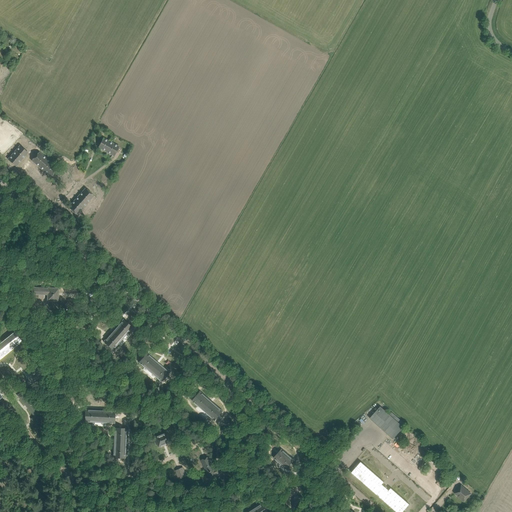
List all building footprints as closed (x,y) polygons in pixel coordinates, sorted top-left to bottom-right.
[(103,138),(98,147),(106,152),(111,142),(103,138)] [(111,142),(106,152),(114,156),(119,146),(111,142)] [(19,146),(14,153),(22,160),(28,153),(19,146)] [(31,160),(41,169),(48,160),(39,152),(31,160)] [(22,160),(14,153),(8,159),(16,166),(22,160)] [(48,160),(41,169),(51,177),(58,169),(48,160)] [(85,188),(77,197),(85,205),(94,196),(85,188)] [(85,205),(77,197),(68,207),(77,215),(85,205)] [(32,287),(32,294),(47,295),(47,300),(58,301),(59,288),(48,288),(32,287)] [(123,319),(103,342),(113,350),(133,327),(123,319)] [(14,333),(0,344),(0,357),(21,341),(14,333)] [(146,353),(143,357),(138,362),(161,381),(169,372),(146,353)] [(192,400),(211,417),(215,420),(223,411),(200,391),(192,400)] [(31,419),(36,424),(43,418),(39,413),(22,392),(17,395),(34,416),(31,419)] [(380,406),(373,414),(370,418),(393,439),(406,424),(392,412),(389,415),(380,406)] [(84,422),(89,422),(114,423),(115,411),(85,409),(84,422)] [(114,427),(113,452),(113,457),(125,458),(127,428),(114,427)] [(154,437),(156,442),(158,447),(170,442),(166,432),(154,437)] [(273,458),(282,465),(286,469),(294,460),(281,449),(273,458)] [(201,460),(203,464),(209,478),(216,475),(216,474),(221,472),(219,468),(214,469),(209,457),(201,460)] [(176,470),(178,475),(179,479),(186,476),(183,467),(176,470)] [(462,485),(458,489),(454,493),(464,502),(472,493),(462,485)] [(248,511),(269,511),(263,503),(248,511)]
